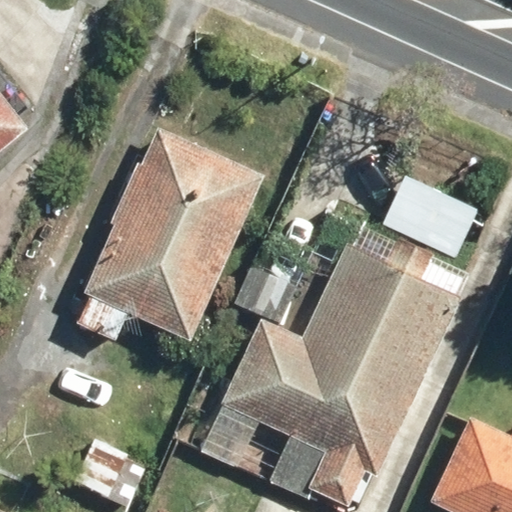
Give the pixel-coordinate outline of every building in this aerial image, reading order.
[(0,59),(0,145),(43,109),(0,59)] [(277,167),(169,121),(84,318),(130,337),(142,308),(205,335),(277,167)] [(388,467),(483,269),(369,215),(351,252),(323,238),(284,320),(271,314),(231,398),(336,448),(319,483),(363,503),(381,464),(388,467)] [(511,511),(511,422),(477,407),(439,493),(483,511),(511,511)] [(0,511),(32,511),(33,511),(0,495),(0,511)]
